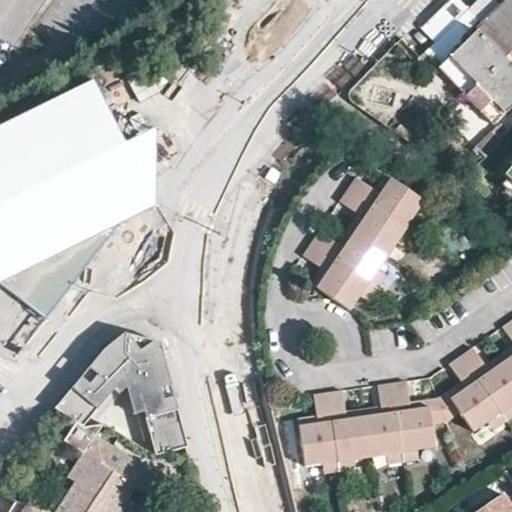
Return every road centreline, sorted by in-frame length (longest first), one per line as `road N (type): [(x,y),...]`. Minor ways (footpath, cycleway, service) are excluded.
road 1 (residential): [(266,511),(227,337),(231,229),(281,114),(379,6)]
road 2 (residential): [(287,0),(207,118),(173,219),(144,263),(21,395)]
road 3 (residential): [(337,363),(420,362),(511,295)]
road 4 (residential): [(343,168),(293,239),(281,277),(286,313),(297,325)]
